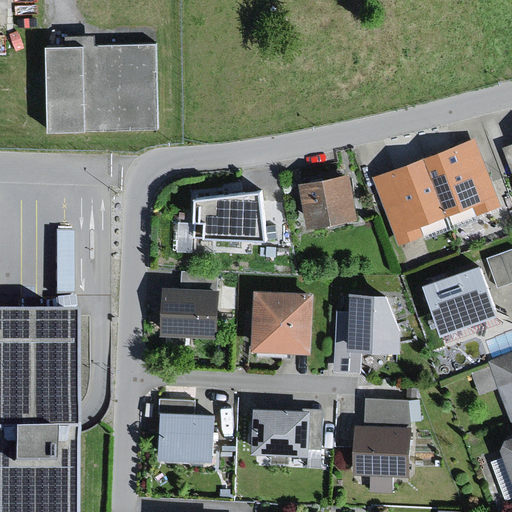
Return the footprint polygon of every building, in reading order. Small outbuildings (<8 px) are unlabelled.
[(68,36),(68,47),(98,46),(98,36),(68,36)] [(68,47),(51,47),(53,132),(161,129),(159,44),(98,46),(68,47)] [(479,139),(429,158),(451,217),(478,207),(482,217),(504,208),(479,139)] [(429,158),(376,177),(401,247),(426,238),(422,227),(451,217),(429,158)] [(352,175),(303,185),(312,230),(361,220),(352,175)] [(267,192),(199,200),(198,238),(274,242),(267,192)] [(74,232),(57,232),(57,295),(74,295),(74,232)] [(511,250),(490,259),(500,289),(511,284),(511,250)] [(487,267),(429,287),(447,337),(505,316),(487,267)] [(186,272),(185,290),(219,291),(220,273),(186,272)] [(185,290),(169,289),(167,336),(223,339),(225,291),(219,291),(185,290)] [(319,295),(260,292),(257,351),(316,354),(319,295)] [(354,312),(352,352),(364,353),(405,356),(407,329),(395,296),(356,293),(354,312)] [(352,352),(354,312),(338,311),(337,372),(362,373),(364,353),(352,352)] [(0,511),(84,511),(83,315),(0,315),(0,511)] [(511,354),(491,362),(492,366),(501,389),(511,419),(511,354)] [(501,389),(492,366),(473,374),(481,396),(501,389)] [(411,401),(369,399),(367,421),(414,424),(425,421),(423,398),(411,401)] [(167,415),(197,416),(198,401),(161,399),(160,414),(167,415)] [(316,413),(314,450),(324,450),(327,409),(316,408),(316,413)] [(316,413),(260,410),(258,456),(313,459),(314,450),(316,413)] [(197,416),(167,415),(165,460),(217,463),(219,417),(197,416)] [(419,432),(362,430),(361,475),(372,476),(396,476),(417,477),(419,432)] [(396,476),(372,476),(372,492),(395,493),(396,476)]
